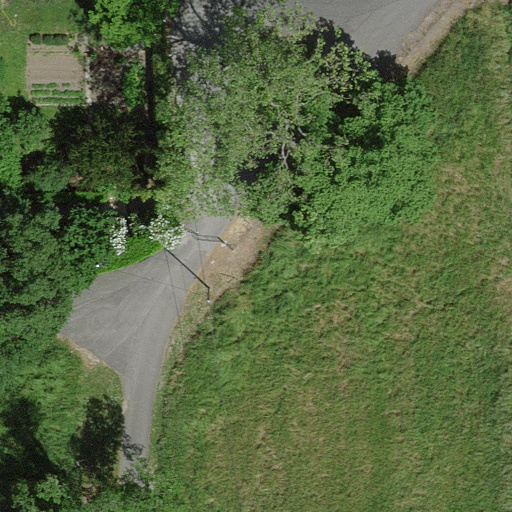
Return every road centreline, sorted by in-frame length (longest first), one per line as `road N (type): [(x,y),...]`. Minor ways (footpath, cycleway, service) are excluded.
road 1 (residential): [(222,198),(184,244),(157,304),(141,376),(137,511)]
road 2 (residential): [(396,12),(222,198)]
road 3 (residential): [(222,198),(210,0)]
road 4 (residential): [(396,12),(355,22),(312,19),(259,0)]
